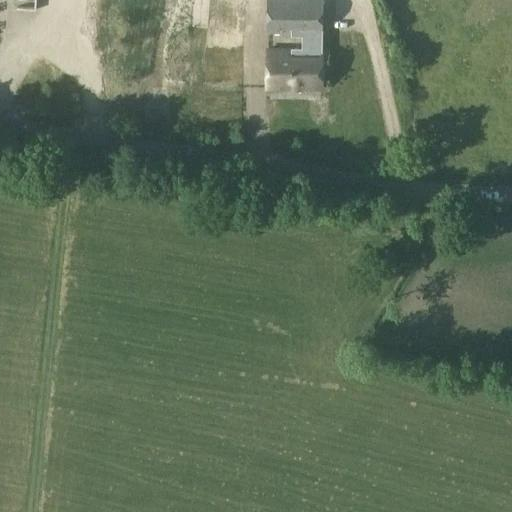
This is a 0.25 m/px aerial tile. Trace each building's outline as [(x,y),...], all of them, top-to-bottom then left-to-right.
[(123,0),(119,0),(113,0),(113,13),(190,19),(191,0),(123,0)] [(247,29),(247,0),(215,0),(215,28),(247,29)] [(266,89),(320,89),(320,0),(269,0),(269,31),(293,32),(293,34),(303,34),(303,51),(267,50),(266,89)] [(186,31),(116,27),(115,41),(185,46),(186,31)] [(186,76),(186,55),(158,55),(158,57),(125,57),(124,74),(186,76)]
